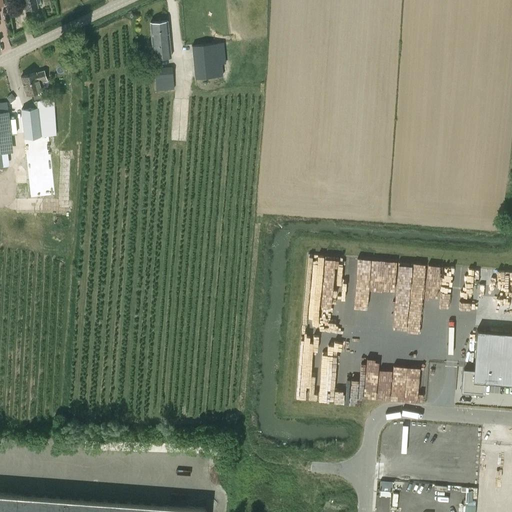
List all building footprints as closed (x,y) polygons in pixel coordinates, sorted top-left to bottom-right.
[(22,0),(24,9),(38,7),(37,4),(41,4),(39,0),(22,0)] [(167,20),(150,22),(153,58),(171,57),(167,20)] [(223,76),(222,64),(226,64),(223,42),(191,45),(194,79),(223,76)] [(156,91),(174,89),(172,67),(154,68),(156,91)] [(33,108),(21,109),(24,138),(41,136),(57,135),(54,103),(46,104),(46,97),(43,98),(40,90),(41,90),(39,83),(48,81),(44,70),(35,72),(21,77),(26,95),(31,93),(33,100),(33,108)] [(8,110),(0,111),(0,166),(2,166),(0,153),(8,152),(13,152),(11,131),(8,110)] [(462,368),(461,391),(483,393),(484,381),(511,383),(511,332),(476,329),(473,369),(462,368)] [(469,479),(470,439),(434,438),(433,478),(469,479)] [(63,494),(129,498),(131,473),(124,472),(123,485),(118,485),(119,472),(110,471),(97,471),(97,470),(85,470),(85,469),(77,469),(76,483),(71,483),(72,468),(64,468),(63,494)] [(136,473),(134,499),(164,501),(165,485),(161,485),(160,492),(159,492),(159,500),(153,499),(155,474),(147,474),(146,494),(142,494),(143,473),(136,473)] [(380,490),(392,491),(392,481),(381,480),(380,490)] [(205,511),(206,508),(0,492),(0,511),(205,511)]
